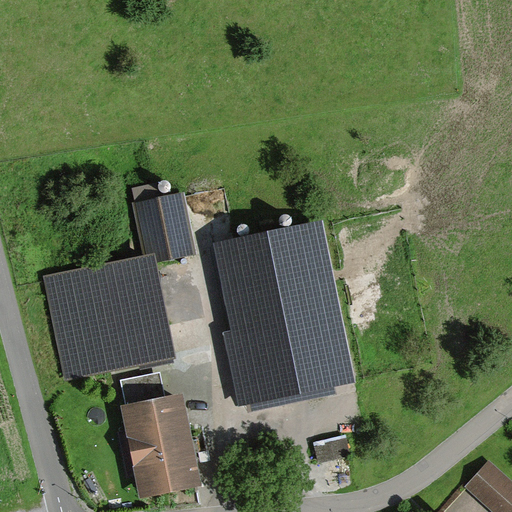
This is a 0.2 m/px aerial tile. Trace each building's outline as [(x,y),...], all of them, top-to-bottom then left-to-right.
[(157,268),(200,259),(186,195),(131,207),(142,263),(155,260),(157,268)] [(323,227),(216,250),(241,365),(231,368),(241,413),(358,387),(323,227)] [(71,384),(175,363),(157,268),(155,260),(142,263),(50,281),(71,384)] [(159,375),(124,382),(131,415),(124,416),(142,502),(203,490),(185,402),(166,406),(159,375)] [(347,439),(313,445),(316,464),(351,457),(347,439)] [(511,511),(511,485),(489,464),(467,489),(492,511),(511,511)]
